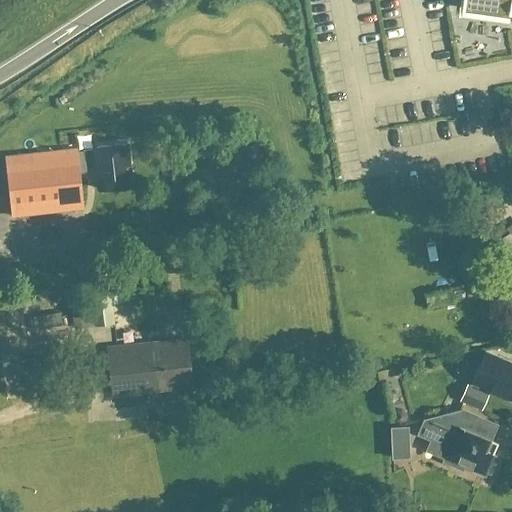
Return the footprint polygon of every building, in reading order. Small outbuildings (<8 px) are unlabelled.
[(511,0),(459,0),(458,11),(506,18),(507,14),(511,15),(511,0)] [(98,190),(130,187),(125,145),(93,148),(93,151),(76,153),(75,150),(4,158),(11,218),(82,210),(77,170),(95,168),(98,190)] [(511,151),(432,165),(437,190),(511,176),(511,151)] [(46,245),(64,242),(63,232),(44,236),(46,245)] [(509,267),(511,265),(511,238),(510,240),(497,248),(498,250),(491,253),(499,265),(505,261),(509,267)] [(113,270),(115,306),(141,304),(139,269),(113,270)] [(93,328),(112,325),(105,270),(85,273),(90,307),(80,309),(83,330),(93,328)] [(149,322),(152,338),(166,335),(163,320),(149,322)] [(111,397),(191,389),(185,340),(106,349),(111,397)] [(511,366),(485,355),(472,384),(511,401),(511,366)] [(466,387),(459,402),(481,411),(487,396),(466,387)] [(477,419),(459,411),(425,420),(418,435),(433,441),(434,438),(448,444),(442,458),(445,459),(443,463),(461,471),(463,467),(484,476),(485,472),(489,474),(495,459),(492,458),(497,445),(471,433),(477,419)] [(390,429),(392,460),(408,459),(407,429),(390,429)]
